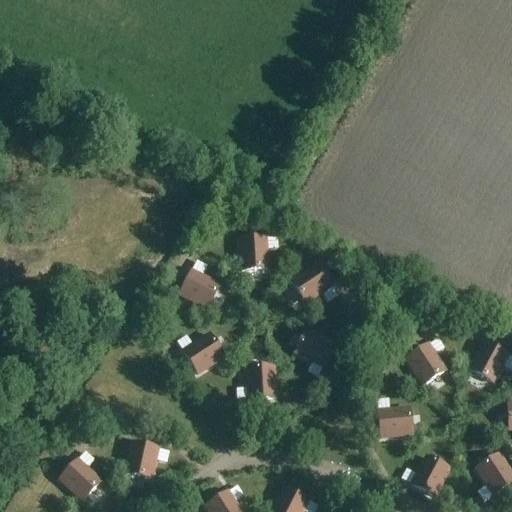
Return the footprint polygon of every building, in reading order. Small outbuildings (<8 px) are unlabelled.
[(268,252),(280,251),(279,240),(267,240),(268,252)] [(241,273),(267,272),(265,241),(239,242),(241,273)] [(202,277),(206,269),(195,264),(191,272),(202,277)] [(305,305),(331,288),(316,267),(290,284),(305,305)] [(207,311),(218,288),(191,274),(179,297),(207,311)] [(327,304),(336,297),(331,289),(321,295),(327,304)] [(322,369),(334,346),(306,332),(294,355),(322,369)] [(197,376),(223,359),(209,337),(183,354),(197,376)] [(191,347),(186,339),(176,345),(182,353),(191,347)] [(435,358),(444,352),(437,341),(428,347),(435,358)] [(264,361),(279,372),(275,377),(287,386),(297,371),(285,362),(291,354),(277,344),(264,361)] [(492,385),(507,357),(484,345),(469,372),(492,385)] [(422,387),(444,373),(427,347),(405,361),(422,387)] [(511,374),(511,373),(511,360),(509,359),(503,370),(511,374)] [(318,378),(322,370),(310,364),(306,372),(318,378)] [(248,402),(274,400),(272,369),(246,371),(248,402)] [(247,402),(247,390),(236,390),(237,402),(247,402)] [(377,413),(391,412),(390,403),(376,405),(377,413)] [(380,440),(411,437),(408,411),(377,414),(380,440)] [(150,481),(157,451),(131,446),(125,476),(150,481)] [(166,467),(169,454),(159,452),(156,465),(166,467)] [(87,471),(93,464),(83,455),(77,462),(87,471)] [(493,497),(511,484),(511,478),(498,457),(476,471),(493,497)] [(434,499),(448,472),(425,460),(411,487),(434,499)] [(82,503),(99,484),(76,463),(59,482),(82,503)] [(410,487),(415,477),(407,472),(402,482),(410,487)] [(32,477),(25,484),(51,508),(58,501),(32,477)] [(235,504),(242,499),(236,489),(228,494),(235,504)] [(483,503),(491,498),(486,489),(477,495),(483,503)] [(302,511),(307,503),(284,491),(273,511),(302,511)] [(206,511),(237,511),(227,495),(205,509),(206,511)] [(204,511),(198,500),(183,508),(185,511),(204,511)]
